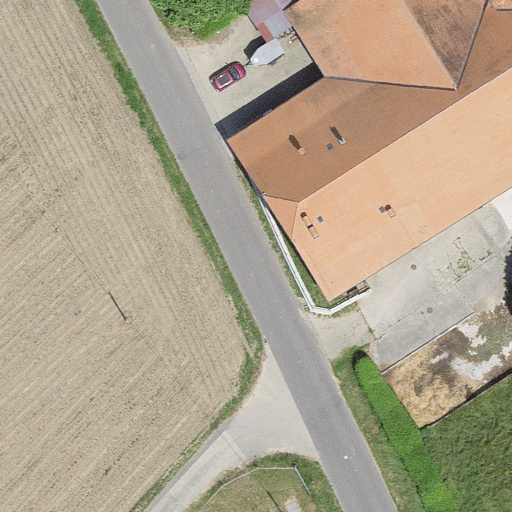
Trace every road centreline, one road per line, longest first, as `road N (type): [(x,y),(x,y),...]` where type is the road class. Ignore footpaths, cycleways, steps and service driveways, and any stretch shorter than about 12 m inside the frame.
road 1 (tertiary): [(115,0),(371,511)]
road 2 (track): [(300,362),(162,511)]
